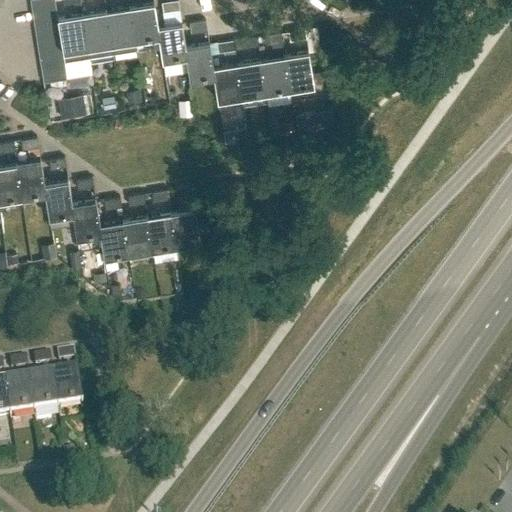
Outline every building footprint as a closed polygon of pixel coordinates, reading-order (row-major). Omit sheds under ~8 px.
[(30,0),(32,10),(56,6),(54,0),(30,0)] [(179,9),(177,0),(174,0),(161,2),(162,12),(179,9)] [(157,25),(158,25),(154,1),(129,5),(135,39),(136,39),(158,35),(159,35),(157,25)] [(137,49),(136,39),(135,39),(129,5),(106,9),(113,52),(137,49)] [(58,18),(57,16),(56,6),(32,10),(34,22),(58,18)] [(89,56),(113,52),(106,9),(82,12),(89,56)] [(82,12),(57,16),(58,18),(60,30),(61,42),(63,54),(64,60),(65,66),(67,77),(92,73),(89,56),(87,47),(82,12)] [(36,34),(60,30),(58,18),(34,22),(36,34)] [(207,29),(205,19),(189,22),(190,31),(207,29)] [(184,45),(185,44),(181,21),(158,25),(157,25),(159,35),(158,35),(162,59),(186,56),(184,45)] [(288,31),(290,41),(305,38),(304,28),(288,31)] [(38,46),(61,42),(60,30),(36,34),(38,46)] [(273,55),(259,57),(265,92),(289,88),(283,53),(284,53),(280,32),(264,35),(265,45),(271,44),(273,55)] [(258,46),(256,36),(240,38),(241,49),(258,46)] [(234,50),(232,39),(216,42),(218,52),(234,50)] [(212,65),(208,41),(185,44),(184,45),(186,56),(190,79),(213,76),(214,75),(212,65)] [(40,58),(63,54),(61,42),(38,46),(40,58)] [(283,53),(289,88),(313,84),(308,49),(283,53)] [(65,66),(64,60),(63,54),(40,58),(42,70),(65,66)] [(266,102),(265,92),(259,57),(236,61),(241,96),(243,105),(266,102)] [(213,76),(217,100),(241,96),(236,61),(212,65),(214,75),(213,76)] [(65,66),(42,70),(44,82),(67,78),(65,66)] [(139,90),(125,92),(127,103),(141,101),(139,90)] [(114,96),(101,99),(103,109),(116,107),(114,96)] [(84,103),(58,108),(60,118),(85,114),(84,103)] [(179,117),(187,116),(193,116),(192,104),(179,106),(179,111),(179,117)] [(278,115),(281,131),(294,129),(292,113),(278,115)] [(246,127),(234,129),(236,141),(248,139),(246,127)] [(38,147),(37,137),(20,139),(22,149),(38,147)] [(12,140),(0,142),(0,152),(5,151),(6,156),(14,155),(12,140)] [(65,166),(64,157),(48,159),(49,168),(65,166)] [(43,181),(44,181),(40,158),(16,162),(22,196),(45,193),(45,192),(43,181)] [(0,199),(22,196),(16,162),(0,164),(0,199)] [(75,179),(76,189),(93,186),(92,176),(75,179)] [(71,202),(68,178),(44,181),(43,181),(45,192),(45,193),(49,216),(72,213),(73,212),(71,202)] [(192,195),(191,185),(174,188),(176,197),(192,195)] [(168,198),(167,189),(151,192),(152,201),(168,198)] [(145,203),(143,193),(127,195),(129,205),(145,203)] [(104,208),(120,206),(119,196),(103,198),(104,208)] [(99,222),(100,222),(96,198),(71,202),(73,212),(72,213),(76,236),(100,232),(101,232),(99,222)] [(170,211),(175,245),(200,241),(195,207),(170,211)] [(152,249),(175,245),(170,211),(146,215),(152,249)] [(128,253),(152,249),(146,215),(122,218),(128,253)] [(104,256),(128,253),(122,218),(100,222),(99,222),(101,232),(100,232),(104,256)] [(6,255),(7,264),(19,262),(17,254),(6,255)] [(143,291),(135,293),(137,302),(145,300),(143,291)] [(73,349),(56,351),(58,361),(74,359),(73,349)] [(50,362),(49,352),(32,355),(34,365),(50,362)] [(26,366),(25,356),(9,359),(10,369),(26,366)] [(52,374),(58,409),(82,405),(77,370),(52,374)] [(34,413),(58,409),(52,374),(28,378),(34,413)] [(10,416),(34,413),(28,378),(5,382),(10,416)] [(0,417),(10,416),(5,382),(0,382),(0,417)] [(74,448),(65,450),(66,457),(75,456),(74,448)]
